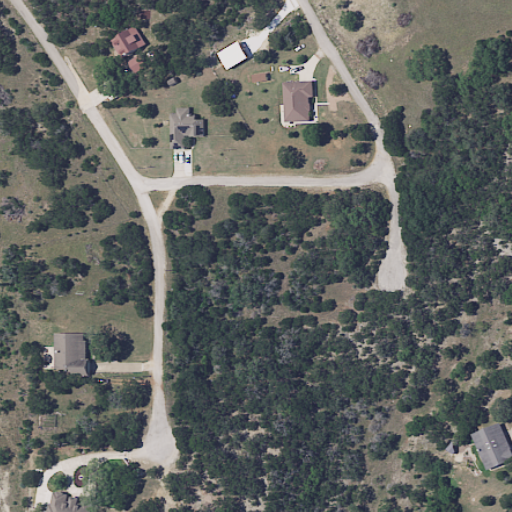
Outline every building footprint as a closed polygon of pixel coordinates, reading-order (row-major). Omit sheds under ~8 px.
[(144,45),(134,27),(109,40),(119,59),(144,45)] [(134,74),(146,65),(138,54),(126,63),(134,74)] [(309,122),(309,83),(282,83),(282,122),(309,122)] [(188,109),(168,109),(169,149),(184,149),(184,137),(202,137),(202,118),(189,118),(188,109)] [(84,373),(84,334),(52,334),(52,373),(84,373)] [(471,434),(483,470),(511,461),(511,460),(500,424),(471,434)] [(88,511),(90,499),(49,494),(46,511),(88,511)]
